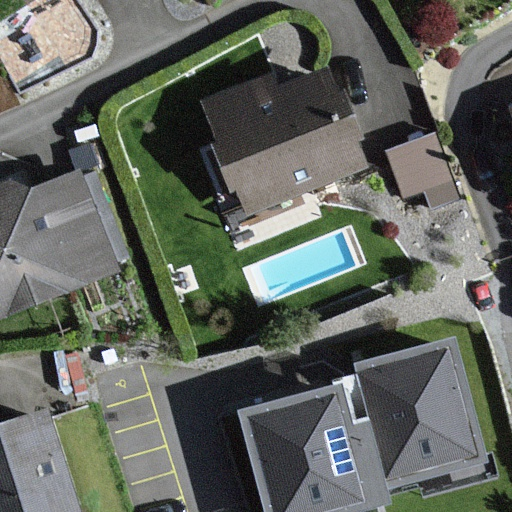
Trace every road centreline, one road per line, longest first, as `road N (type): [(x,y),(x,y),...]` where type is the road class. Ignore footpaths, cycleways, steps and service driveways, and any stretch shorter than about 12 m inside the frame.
road 1 (residential): [(0,129),(251,0)]
road 2 (residential): [(511,271),(486,188),(470,84),(484,58),(511,40)]
